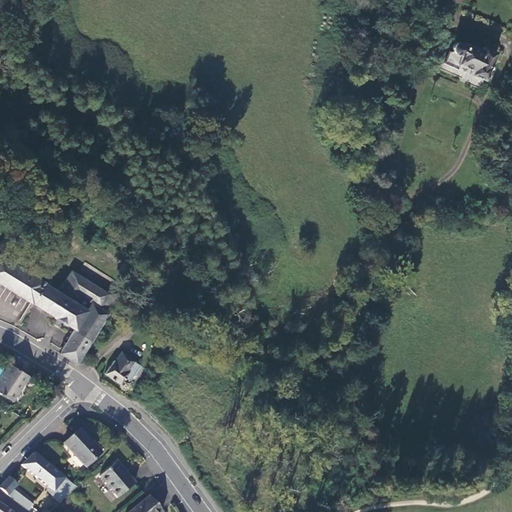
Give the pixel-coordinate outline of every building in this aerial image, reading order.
[(485,79),(497,52),(484,46),(483,49),(469,42),(467,46),(464,43),(463,42),(460,41),(458,41),(455,42),(453,44),(452,46),(453,50),(450,51),(444,63),(457,69),(459,64),(472,70),(471,73),(485,79)] [(77,188),(66,180),(62,185),(71,201),(77,188)] [(97,259),(118,272),(126,259),(105,246),(97,259)] [(30,302),(42,282),(0,256),(0,283),(27,300),(30,302)] [(58,292),(42,282),(30,302),(31,303),(32,302),(55,317),(55,318),(64,324),(65,323),(74,328),(60,351),(67,355),(66,357),(77,364),(96,334),(109,313),(107,312),(100,308),(109,293),(71,270),(58,292)] [(130,381),(141,366),(122,352),(116,361),(114,360),(105,374),(120,384),(124,377),(130,381)] [(65,359),(76,366),(77,364),(66,357),(65,359)] [(27,375),(9,363),(0,376),(0,392),(11,400),(27,375)] [(101,452),(79,429),(63,444),(85,467),(101,452)] [(37,448),(21,464),(59,503),(75,487),(37,448)] [(117,498),(134,484),(127,475),(126,476),(115,464),(98,478),(117,498)] [(10,478),(0,488),(10,497),(27,511),(29,511),(32,509),(35,511),(42,511),(46,508),(31,496),(30,498),(18,486),(18,485),(10,478)] [(70,493),(56,507),(60,511),(80,511),(84,508),(78,502),(70,493)] [(163,511),(150,496),(130,511),(163,511)]
